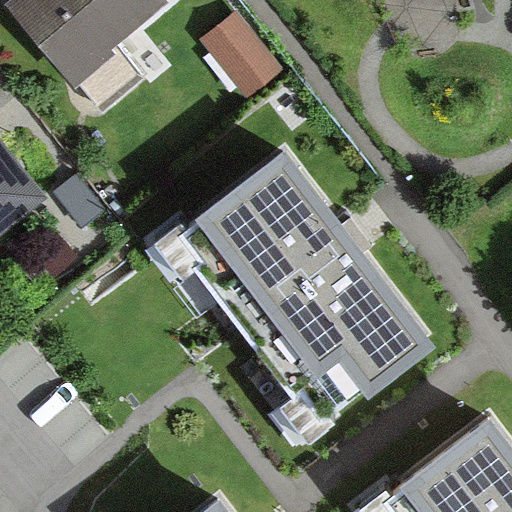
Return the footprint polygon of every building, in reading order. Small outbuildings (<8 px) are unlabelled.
[(15,0),(11,3),(66,69),(149,0),(15,0)] [(310,413),(421,331),(355,242),(284,146),(173,229),(310,413)] [(0,149),(0,222),(35,195),(0,149)] [(511,511),(511,452),(487,420),(388,495),(401,511),(511,511)] [(233,511),(222,497),(203,511),(233,511)]
